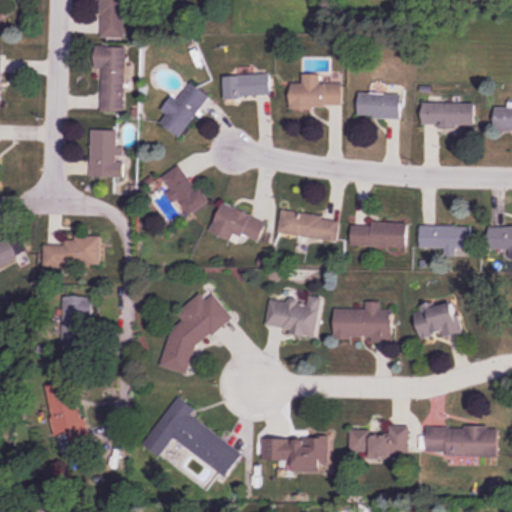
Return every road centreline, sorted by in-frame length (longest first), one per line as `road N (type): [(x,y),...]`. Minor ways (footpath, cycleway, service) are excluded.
road 1 (residential): [(511,175),(341,167),(231,151)]
road 2 (residential): [(248,384),(412,387),(511,363)]
road 3 (residential): [(111,206),(126,226),(129,254),(121,403)]
road 4 (residential): [(60,0),(54,199)]
